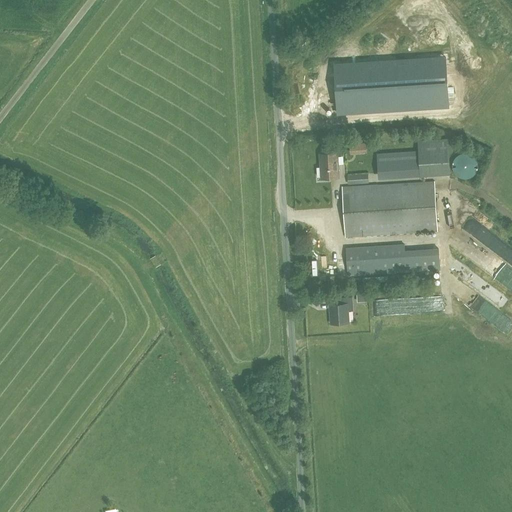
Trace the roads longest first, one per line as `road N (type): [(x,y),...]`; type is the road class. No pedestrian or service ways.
road 1 (unclassified): [(301,511),(270,0)]
road 2 (unclassified): [(91,0),(0,115)]
